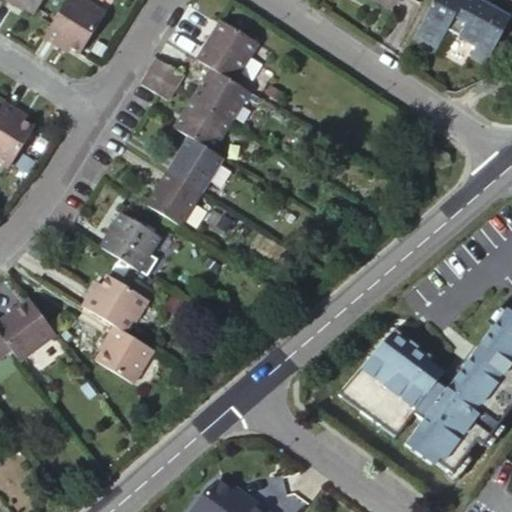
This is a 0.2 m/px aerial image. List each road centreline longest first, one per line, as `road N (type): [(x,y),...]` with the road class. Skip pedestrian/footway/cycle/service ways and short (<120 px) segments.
road 1 (tertiary): [(242,397),(511,165)]
road 2 (residential): [(511,153),(265,0)]
road 3 (residential): [(242,397),(394,511)]
road 4 (tertiary): [(111,511),(242,397)]
road 5 (residential): [(0,246),(91,115)]
road 6 (residential): [(91,115),(168,0)]
